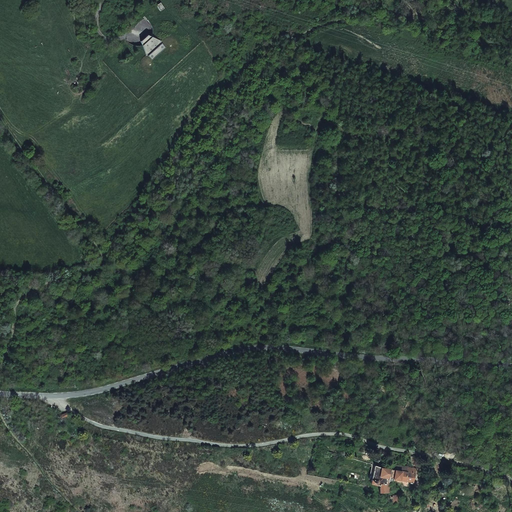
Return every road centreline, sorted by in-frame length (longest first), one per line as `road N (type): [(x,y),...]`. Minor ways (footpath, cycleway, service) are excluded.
road 1 (track): [(431,0),(414,17),(383,11),(331,21),(276,45),(232,77),(96,273),(62,280),(19,309),(0,375)]
road 2 (unclassified): [(52,396),(101,426),(161,438),(232,445),(341,433),(511,480)]
road 3 (unclassified): [(52,396),(273,348),(511,365)]
road 4 (track): [(0,109),(102,252),(100,267)]
